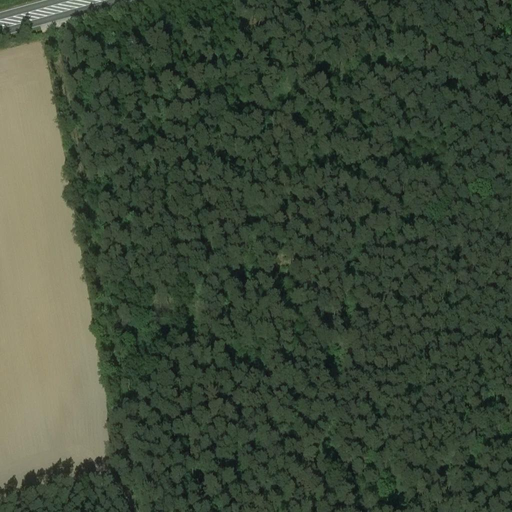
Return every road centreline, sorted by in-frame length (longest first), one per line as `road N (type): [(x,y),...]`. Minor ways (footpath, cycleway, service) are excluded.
road 1 (track): [(126,485),(133,472),(119,389),(209,296),(511,175)]
road 2 (track): [(0,506),(111,481),(126,485),(141,511)]
